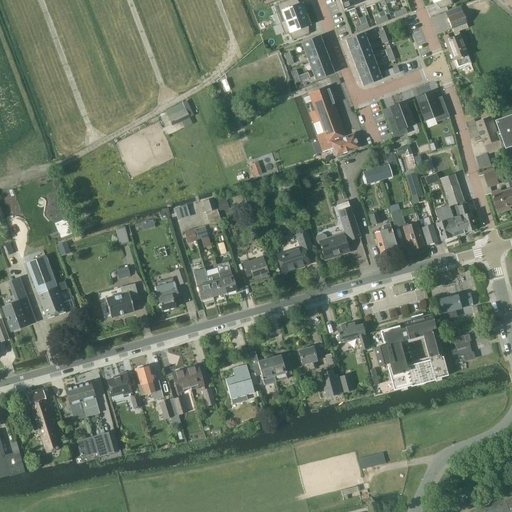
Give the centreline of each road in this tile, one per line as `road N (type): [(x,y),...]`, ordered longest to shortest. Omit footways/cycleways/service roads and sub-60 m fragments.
road 1 (tertiary): [(0,384),(492,249)]
road 2 (track): [(0,181),(57,165),(204,84),(237,51),(218,0)]
road 3 (residential): [(317,0),(355,99),(442,68)]
road 4 (residential): [(497,247),(442,68)]
road 5 (track): [(40,0),(95,145)]
road 6 (residential): [(511,417),(438,461),(416,511)]
